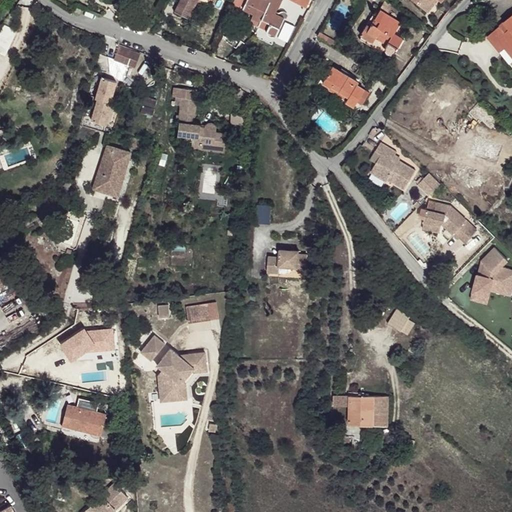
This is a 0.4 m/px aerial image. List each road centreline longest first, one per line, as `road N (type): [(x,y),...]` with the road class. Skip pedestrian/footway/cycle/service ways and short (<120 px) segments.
road 1 (unclassified): [(45,0),(79,21),(210,62),(269,94)]
road 2 (unclassified): [(334,165),(466,0)]
road 3 (unclassified): [(334,165),(436,294)]
road 4 (unknown): [(190,511),(216,377)]
